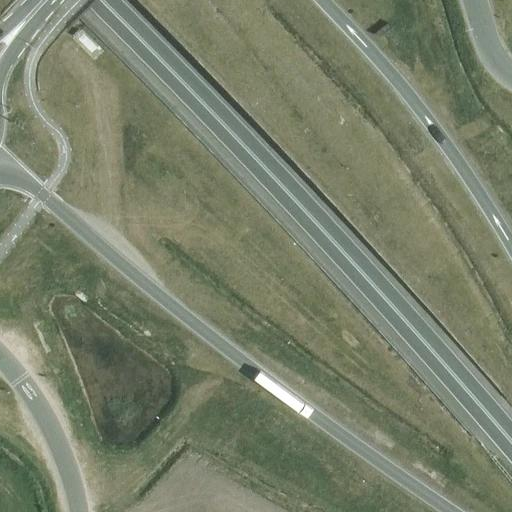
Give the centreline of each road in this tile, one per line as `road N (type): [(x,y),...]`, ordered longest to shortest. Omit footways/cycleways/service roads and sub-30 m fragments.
road 1 (trunk): [(511,444),(397,309),(103,0)]
road 2 (trunk): [(0,170),(309,414),(449,511)]
road 3 (trunk): [(511,249),(431,128),(321,0)]
road 4 (tertiary): [(78,511),(58,441),(0,357)]
